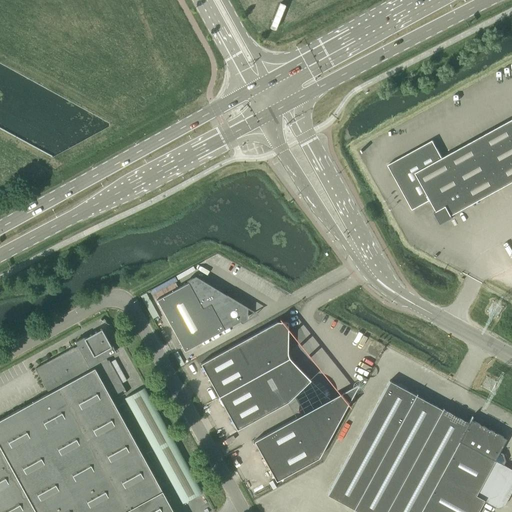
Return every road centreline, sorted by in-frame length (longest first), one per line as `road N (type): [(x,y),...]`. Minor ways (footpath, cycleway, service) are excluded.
road 1 (unclassified): [(245,511),(161,359),(117,297),(97,297),(0,353)]
road 2 (primary): [(0,256),(264,116)]
road 3 (primary): [(249,90),(0,227)]
road 4 (primary): [(287,104),(491,0)]
road 5 (unclassified): [(264,116),(325,218),(370,273)]
road 6 (unclassified): [(370,273),(362,239),(287,104)]
road 7 (primary): [(419,0),(272,78)]
road 8 (unclassified): [(511,356),(370,273)]
road 9 (unknown): [(480,339),(452,396),(511,435)]
